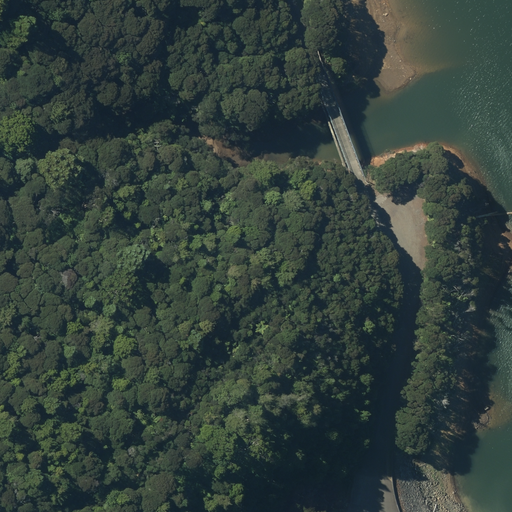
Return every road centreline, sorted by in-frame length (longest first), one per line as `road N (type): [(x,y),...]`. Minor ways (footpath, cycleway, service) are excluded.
road 1 (track): [(377,511),(379,441),(403,284),(370,205)]
road 2 (track): [(361,185),(291,0)]
